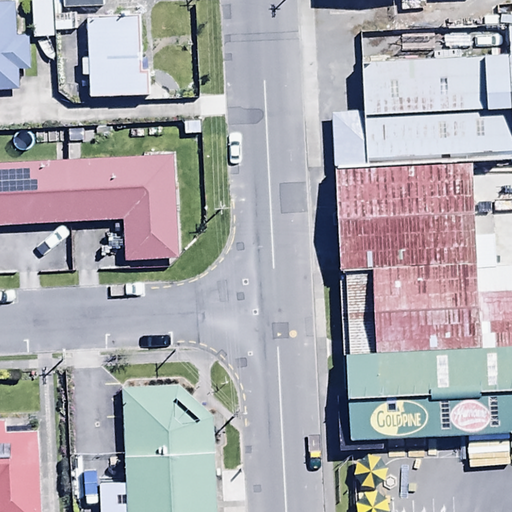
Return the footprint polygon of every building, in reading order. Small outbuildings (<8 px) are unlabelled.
[(51,0),(52,4),(52,16),(101,14),(100,0),(51,0)] [(52,4),(31,5),(33,44),(53,43),(52,16),(52,4)] [(0,96),(17,97),(17,74),(29,74),(29,43),(15,43),(15,12),(0,11),(0,96)] [(138,19),(87,21),(88,64),(83,64),(84,84),(88,84),(89,107),(149,105),(147,65),(140,65),(138,19)] [(362,54),(369,153),(511,144),(511,22),(509,23),(510,44),(362,54)] [(463,152),(332,160),(339,267),(364,265),(470,259),(463,152)] [(178,264),(173,163),(0,170),(0,233),(120,227),(122,267),(178,264)] [(511,263),(470,266),(470,259),(364,265),(369,347),(475,340),(511,337),(511,263)] [(511,337),(475,340),(369,347),(342,348),(348,433),(511,422),(511,337)] [(214,511),(211,415),(176,386),(117,389),(121,511),(214,511)] [(7,430),(0,429),(0,511),(38,511),(36,433),(7,434),(7,430)]
